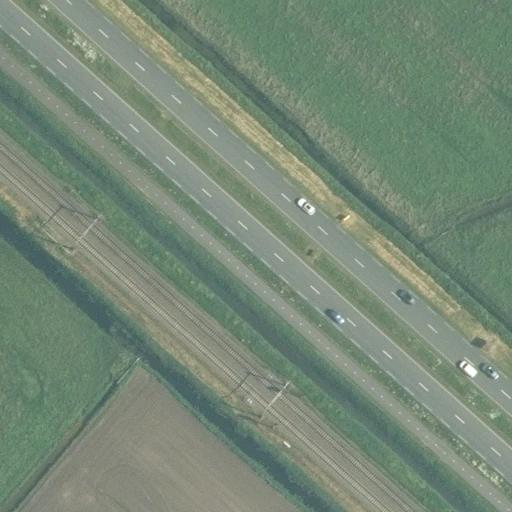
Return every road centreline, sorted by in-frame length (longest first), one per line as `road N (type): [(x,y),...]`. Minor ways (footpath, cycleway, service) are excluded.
road 1 (primary): [(0,8),(511,468)]
road 2 (primary): [(511,400),(66,0)]
